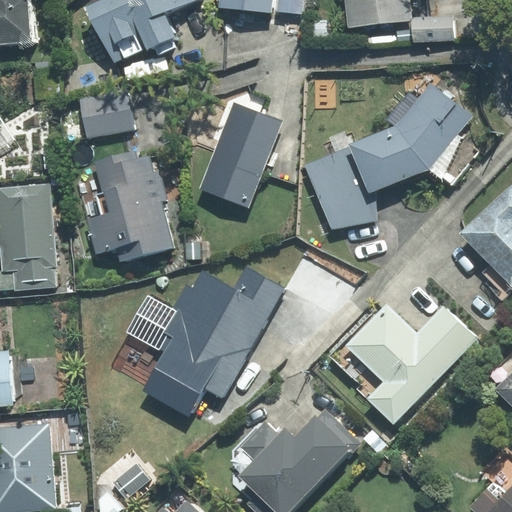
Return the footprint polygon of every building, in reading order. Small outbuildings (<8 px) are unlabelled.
[(0,0),(0,45),(44,46),(43,0),(0,0)] [(193,32),(184,9),(206,0),(109,0),(98,5),(121,62),(193,32)] [(230,0),(230,6),(277,11),(307,14),(307,0),(230,0)] [(417,21),(413,0),(351,0),(355,29),(417,21)] [(383,219),(378,189),(436,169),(482,95),(441,70),(408,127),(359,145),(354,133),(306,152),(339,232),(383,219)] [(85,95),(91,136),(142,129),(137,88),(85,95)] [(236,102),(208,191),(256,206),(284,118),(236,102)] [(0,150),(23,137),(0,106),(0,150)] [(104,256),(128,250),(132,262),(185,247),(158,153),(105,168),(118,213),(94,220),(104,256)] [(0,295),(68,290),(66,265),(58,182),(0,187),(0,220),(5,271),(0,271),(0,295)] [(511,190),(508,193),(471,227),(511,273),(511,190)] [(198,416),(215,388),(234,399),(299,289),(258,264),(245,287),(210,266),(141,382),(198,416)] [(483,340),(451,305),(419,336),(395,311),(341,362),(404,428),(483,340)] [(0,353),(0,411),(18,411),(16,353),(0,353)] [(249,474),(265,489),(251,505),(258,511),(303,511),(366,442),(334,413),(309,441),(291,425),(286,432),(272,419),(247,446),(263,460),(249,474)] [(0,425),(0,511),(65,510),(61,423),(0,425)] [(511,511),(511,497),(511,498),(496,483),(479,501),(490,511),(511,511)] [(162,511),(215,511),(200,497),(184,511),(177,511),(170,504),(162,511)]
